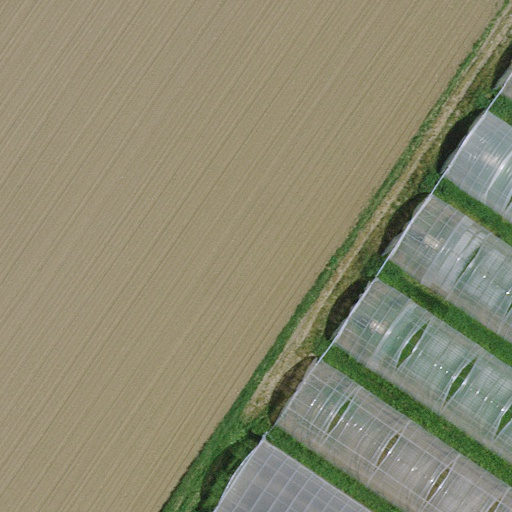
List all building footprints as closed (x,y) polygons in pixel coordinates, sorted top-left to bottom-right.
[(511,80),(502,95),(511,101),(511,80)] [(511,128),(489,112),(443,179),(511,225),(511,128)] [(511,249),(433,196),(388,263),(511,346),(511,249)] [(511,368),(378,279),(333,345),(511,465),(511,368)] [(511,511),(511,486),(321,358),(275,425),(406,511),(511,511)] [(371,511),(266,441),(217,511),(371,511)]
